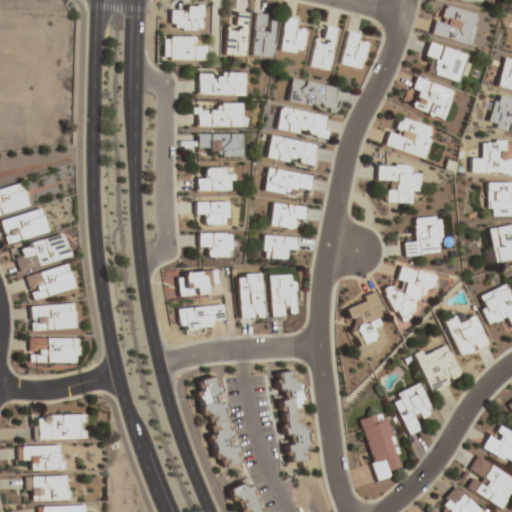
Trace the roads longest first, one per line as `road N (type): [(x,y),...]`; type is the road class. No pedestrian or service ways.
road 1 (residential): [(403,0),(341,171),(315,348),(348,511)]
road 2 (secondary): [(208,511),(161,366),(144,262),(137,0)]
road 3 (secondary): [(98,0),(100,268),(118,376),(163,511)]
road 4 (residential): [(379,511),(413,485),(482,388),(511,367)]
road 5 (residential): [(315,348),(230,351),(161,366)]
